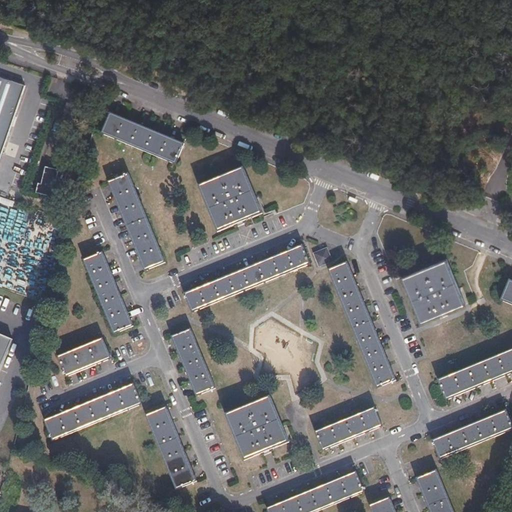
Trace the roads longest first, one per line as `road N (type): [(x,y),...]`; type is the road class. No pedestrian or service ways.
road 1 (residential): [(0,40),(330,172)]
road 2 (residential): [(160,356),(221,498),(242,504),(387,444)]
road 3 (residential): [(429,427),(357,250)]
road 4 (residential): [(307,230),(137,294)]
road 5 (residential): [(381,193),(511,248)]
